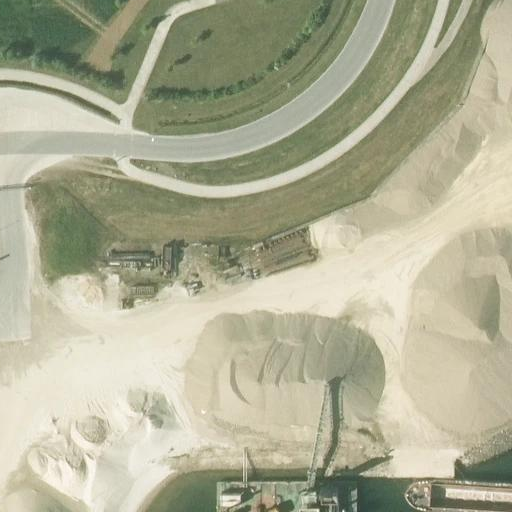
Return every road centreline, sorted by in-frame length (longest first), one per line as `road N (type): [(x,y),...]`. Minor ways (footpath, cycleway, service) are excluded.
road 1 (unknown): [(0,432),(14,323),(106,330),(206,313),(347,273),(478,219)]
road 2 (unclassified): [(0,142),(215,146),(256,133),(333,81),(362,43),(379,0)]
